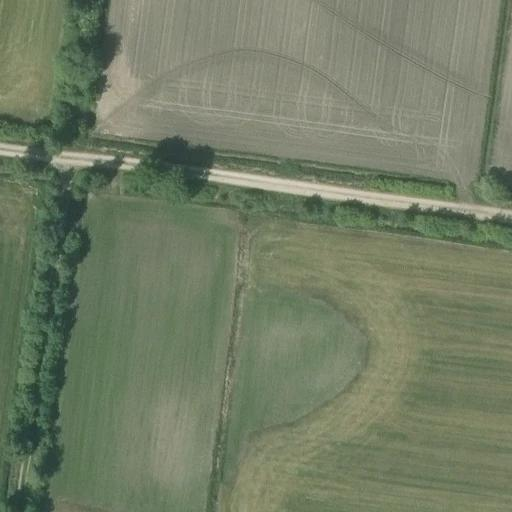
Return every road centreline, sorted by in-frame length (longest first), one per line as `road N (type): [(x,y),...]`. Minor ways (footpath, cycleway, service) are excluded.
road 1 (track): [(66,158),(511,218)]
road 2 (track): [(66,158),(18,511)]
